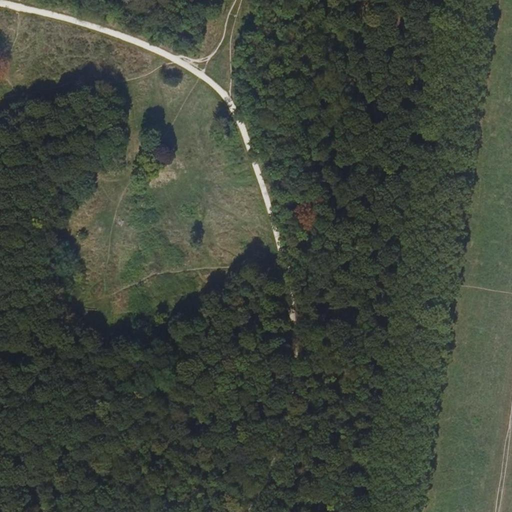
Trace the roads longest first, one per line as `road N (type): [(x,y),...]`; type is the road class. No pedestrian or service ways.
road 1 (track): [(391,511),(463,0)]
road 2 (unknown): [(373,511),(445,0)]
